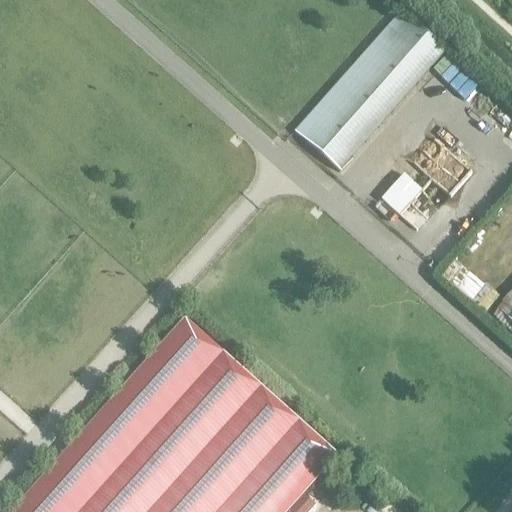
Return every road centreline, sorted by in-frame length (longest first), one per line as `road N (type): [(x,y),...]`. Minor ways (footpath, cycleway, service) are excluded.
road 1 (track): [(0,398),(39,434),(286,167)]
road 2 (unknown): [(335,211),(420,120),(442,110),(485,127),(499,147),(501,166),(463,213)]
